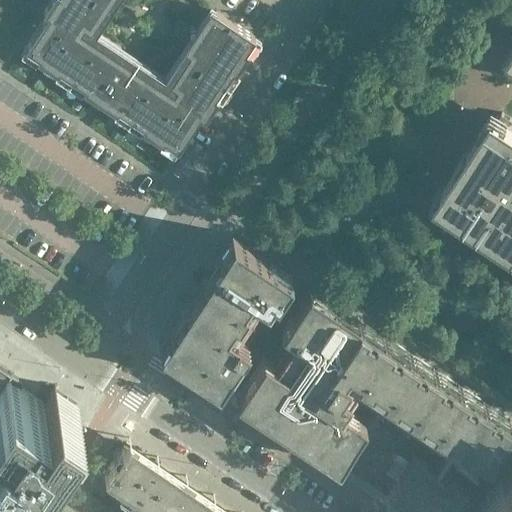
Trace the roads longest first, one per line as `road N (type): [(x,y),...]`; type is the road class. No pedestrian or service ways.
road 1 (residential): [(84,364),(320,0)]
road 2 (residential): [(302,511),(84,364)]
